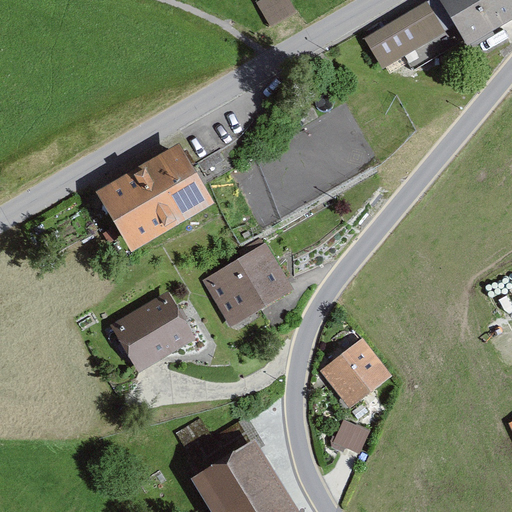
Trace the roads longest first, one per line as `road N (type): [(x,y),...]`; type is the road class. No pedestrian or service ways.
road 1 (tertiary): [(327,511),(295,422),(298,364),(313,318),(364,244),(511,72)]
road 2 (tertiary): [(0,216),(371,0)]
road 3 (track): [(264,60),(236,36),(153,0)]
